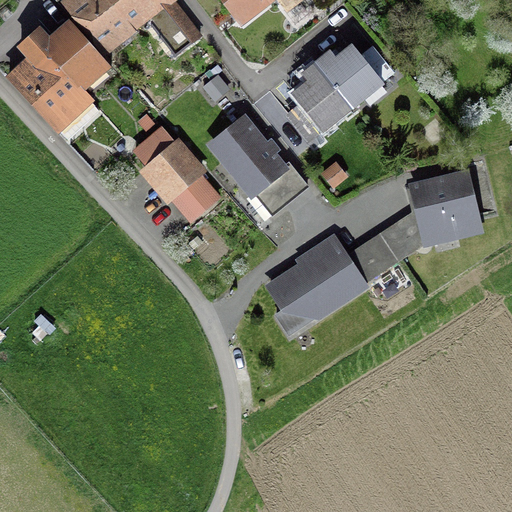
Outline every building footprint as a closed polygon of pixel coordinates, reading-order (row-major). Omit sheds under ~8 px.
[(197,39),(176,13),(170,0),(75,0),(64,9),(99,52),(143,17),(173,56),(197,39)] [(274,0),(283,10),(295,0),(221,0),(237,20),(262,0),(264,0),(266,1),(267,0),(274,0)] [(77,88),(105,65),(69,25),(47,45),(35,32),(18,47),(30,60),(8,80),(55,130),(64,139),(67,139),(84,123),(74,112),(88,100),(77,88)] [(147,29),(137,37),(162,67),(172,59),(147,29)] [(378,85),(392,74),(372,49),(358,60),(350,49),(334,62),(328,55),(315,66),(346,104),(375,81),(378,85)] [(321,132),(317,127),(346,104),(315,66),(302,76),(307,83),(291,96),(300,107),(287,118),(308,143),(321,132)] [(218,77),(205,88),(215,100),(228,89),(218,77)] [(290,174),(248,124),(214,152),(256,202),(290,174)] [(200,175),(174,144),(144,169),(190,222),(216,200),(197,177),(200,175)] [(336,163),(323,174),(334,188),(348,177),(336,163)] [(474,179),(414,193),(427,249),(487,235),(474,179)] [(302,339),(368,292),(337,248),(270,294),(302,339)]
